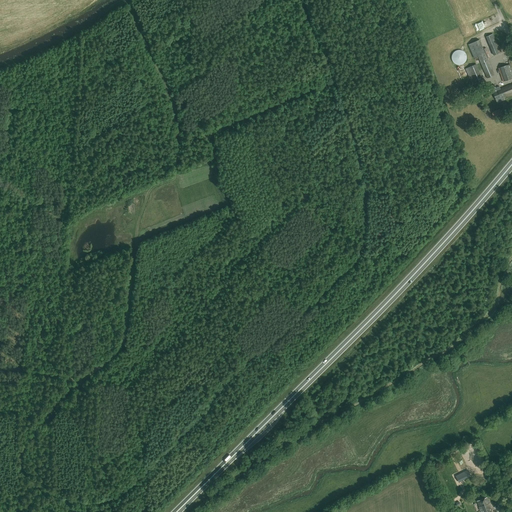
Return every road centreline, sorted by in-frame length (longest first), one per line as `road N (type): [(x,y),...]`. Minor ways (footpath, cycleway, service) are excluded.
road 1 (track): [(301,0),(363,176),(358,258),(116,499),(62,498),(26,475),(23,445),(77,380),(54,376)]
road 2 (trunk): [(176,511),(511,164)]
road 3 (track): [(68,222),(213,162),(216,132),(335,83)]
road 4 (track): [(77,380),(121,346),(150,189)]
road 5 (track): [(177,176),(170,95),(128,0)]
road 6 (track): [(0,68),(126,0)]
